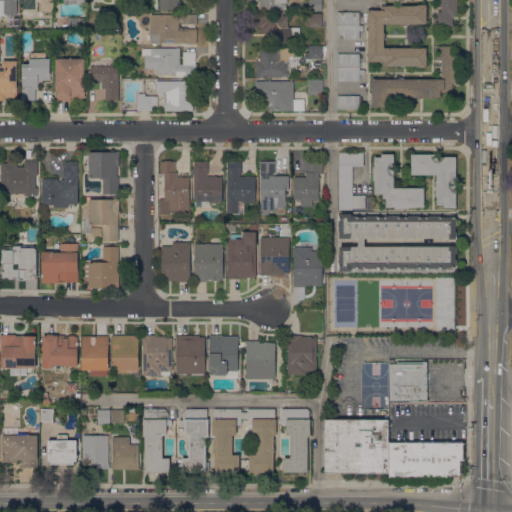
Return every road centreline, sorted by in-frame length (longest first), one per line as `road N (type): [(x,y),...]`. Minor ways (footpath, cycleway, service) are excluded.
road 1 (residential): [(511,128),(0,131)]
road 2 (tertiary): [(491,508),(0,500)]
road 3 (residential): [(269,308),(0,304)]
road 4 (residential): [(143,307),(143,131)]
road 5 (residential): [(225,129),(225,0)]
